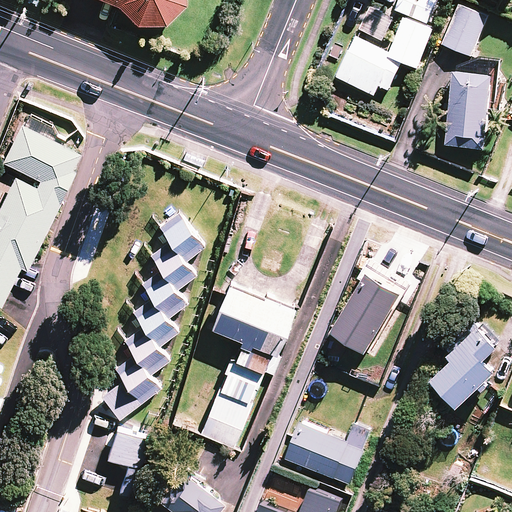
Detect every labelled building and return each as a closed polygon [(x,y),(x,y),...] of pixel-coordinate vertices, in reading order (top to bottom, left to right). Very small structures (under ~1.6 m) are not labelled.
[(120,0),(122,1),(141,19),(167,18),(184,0),(120,0)] [(402,0),(399,8),(410,13),(429,22),(439,0),(402,0)] [(490,15),(461,3),(445,42),(473,54),(490,15)] [(396,17),(373,6),(362,27),(385,39),(396,17)] [(429,24),(409,15),(392,50),(359,35),(340,76),(377,92),(381,83),(391,88),(404,58),(419,65),(437,27),(429,24)] [(497,72),(460,67),(449,141),(487,147),(497,72)] [(74,167),(82,152),(23,122),(4,160),(41,179),(38,185),(16,174),(0,206),(0,303),(2,305),(22,265),(28,268),(78,169),(74,167)] [(179,209),(160,224),(171,238),(186,258),(205,244),(179,209)] [(171,238),(152,253),(162,266),(178,287),(197,273),(186,258),(171,238)] [(162,266),(142,280),(153,294),(169,315),(188,300),(178,287),(162,266)] [(336,329),(370,349),(406,289),(372,269),(336,329)] [(213,322),(278,349),(284,337),(296,306),(232,279),(213,322)] [(153,294),(133,309),(144,322),(160,343),(179,328),(169,315),(153,294)] [(144,322),(124,337),(135,351),(151,371),(170,357),(160,343),(144,322)] [(435,376),(462,404),(500,368),(489,356),(503,343),(483,323),(452,352),(456,356),(435,376)] [(135,351),(116,365),(124,376),(142,400),(161,385),(151,371),(135,351)] [(124,376),(102,393),(120,417),(142,400),(124,376)] [(220,386),(201,432),(235,446),(254,400),(220,386)] [(304,419),(289,456),(349,481),(354,482),(368,448),(367,447),(374,431),(356,423),(350,438),(304,419)] [(151,435),(140,431),(130,458),(141,462),(151,435)] [(216,511),(227,499),(184,467),(161,498),(173,507),(169,511),(216,511)] [(302,511),(266,497),(259,511),(336,511),(343,495),(313,483),(302,511)]
